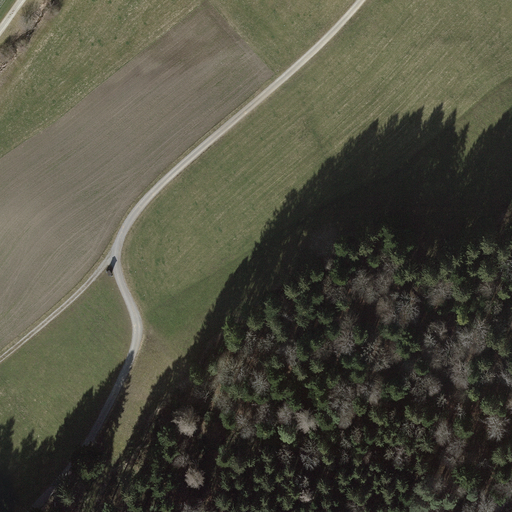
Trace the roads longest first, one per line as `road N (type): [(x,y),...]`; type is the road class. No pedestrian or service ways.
road 1 (track): [(364,0),(334,36),(151,195),(115,247)]
road 2 (track): [(115,247),(138,337),(94,441),(39,511)]
road 3 (track): [(115,247),(88,285),(0,361)]
